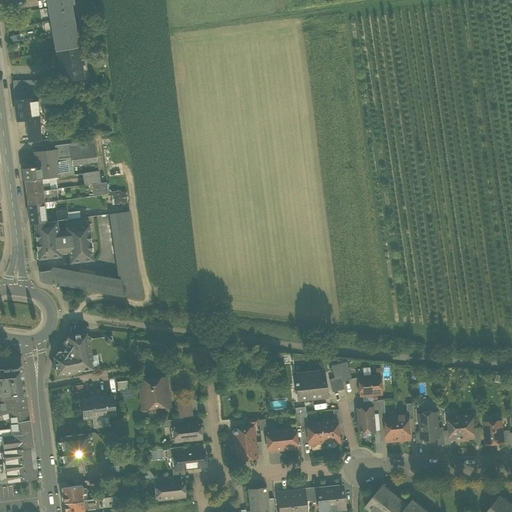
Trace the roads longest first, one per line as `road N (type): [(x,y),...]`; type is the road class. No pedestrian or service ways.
road 1 (track): [(511,345),(394,338),(91,294),(75,315)]
road 2 (residential): [(355,465),(511,464)]
road 3 (tertiary): [(0,107),(16,242)]
road 4 (residential): [(226,480),(355,465)]
road 5 (tertiary): [(37,388),(53,511)]
road 6 (unknown): [(355,465),(344,408),(280,401)]
